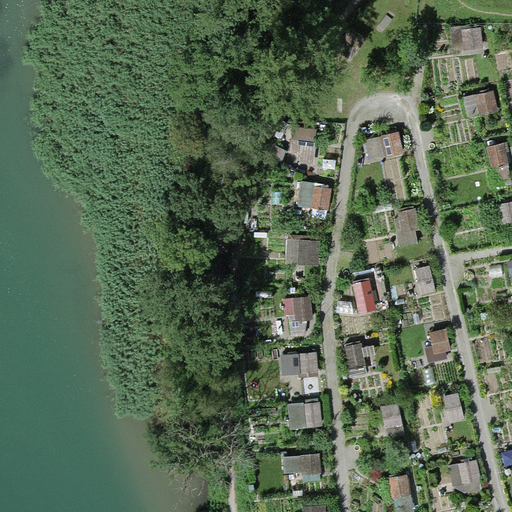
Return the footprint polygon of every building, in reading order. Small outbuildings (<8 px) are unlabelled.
[(481,47),(479,29),(459,31),(461,49),(481,47)] [(338,49),(351,59),(365,40),(352,30),(338,49)] [(498,109),(494,92),(477,96),(481,113),(498,109)] [(303,162),(313,164),(318,131),(294,128),(290,152),(297,153),(303,162)] [(403,153),(398,134),(368,140),(373,160),(403,153)] [(508,163),(504,144),(488,148),(492,167),(508,163)] [(328,209),(330,190),(313,188),(314,184),(303,183),(300,206),(328,209)] [(511,222),(511,203),(499,206),(502,224),(511,222)] [(420,228),(415,206),(398,210),(403,232),(420,228)] [(318,243),(290,241),(289,263),(317,264),(318,243)] [(430,267),(417,270),(421,293),(435,291),(430,267)] [(369,282),(355,285),(360,312),(374,310),(369,282)] [(310,298),(285,300),(286,315),(298,313),(298,319),(312,318),(310,298)] [(446,331),(432,334),(436,352),(450,349),(446,331)] [(362,344),(347,346),(351,368),(366,365),(362,344)] [(316,355),(282,357),(283,374),(316,372),(316,355)] [(457,394),(445,397),(451,421),(464,418),(457,394)] [(321,404),(291,406),(293,428),(322,425),(321,404)] [(402,425),(398,405),(382,408),(386,428),(402,425)] [(321,474),(319,454),(286,458),(287,472),(303,470),(303,476),(321,474)] [(477,462),(451,467),(455,485),(480,480),(477,462)] [(411,511),(414,511),(406,477),(391,480),(398,511),(411,511)]
